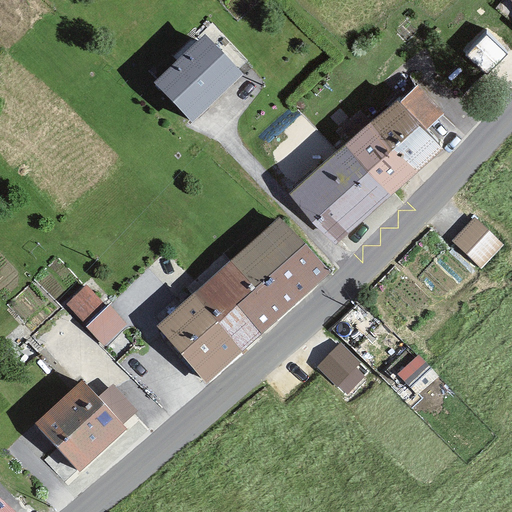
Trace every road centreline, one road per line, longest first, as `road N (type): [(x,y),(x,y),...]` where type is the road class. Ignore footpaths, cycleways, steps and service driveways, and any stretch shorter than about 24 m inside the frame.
road 1 (secondary): [(81,511),(392,237),(511,108)]
road 2 (unknown): [(347,279),(286,200),(213,133)]
